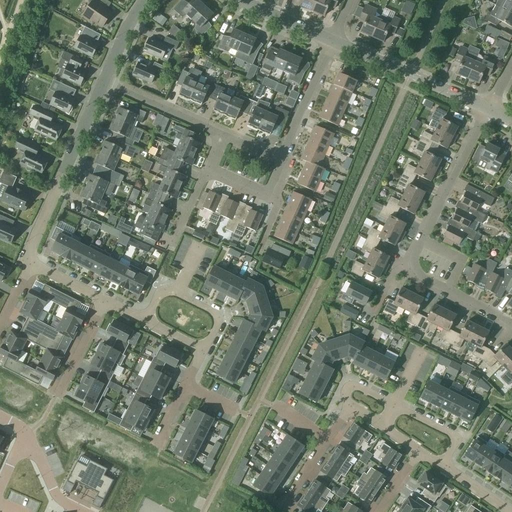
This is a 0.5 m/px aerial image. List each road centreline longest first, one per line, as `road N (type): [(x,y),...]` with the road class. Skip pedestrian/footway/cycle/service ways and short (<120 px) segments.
road 1 (unclassified): [(511,325),(422,278),(413,262),(486,109)]
road 2 (residential): [(102,82),(28,249),(31,266)]
road 3 (residential): [(486,109),(333,42)]
road 4 (residential): [(145,322),(165,291),(211,311),(216,323),(201,352)]
road 5 (residential): [(223,136),(102,82)]
road 6 (residential): [(282,160),(333,42)]
